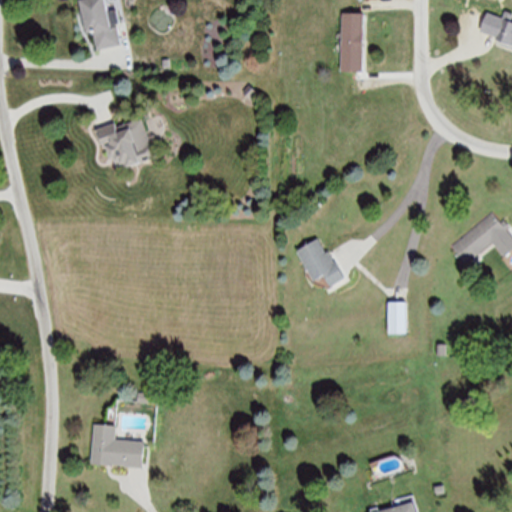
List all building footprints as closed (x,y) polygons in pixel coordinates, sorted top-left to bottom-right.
[(81,0),(88,33),(95,31),(98,48),(121,43),(118,27),(113,28),(112,25),(119,23),(116,9),(109,11),(106,0),(81,0)] [(487,12),(503,18),(506,10),(511,13),(511,19),(511,22),(511,43),(511,45),(496,39),(497,36),(481,30),(487,12)] [(363,13),(363,72),(342,72),(342,13),(363,13)] [(97,129),(102,143),(106,142),(116,170),(155,156),(142,120),(118,128),(116,123),(97,129)] [(493,212),(506,228),(467,261),(453,245),(493,212)] [(327,253),(319,239),(299,250),(315,279),(324,274),(330,285),(344,277),(330,251),(327,253)] [(407,302),(407,333),(388,333),(388,302),(407,302)] [(115,439),(117,425),(95,424),(92,464),(112,465),(112,464),(143,466),(145,446),(145,442),(115,439)] [(378,511),(415,511),(413,502),(378,511)]
